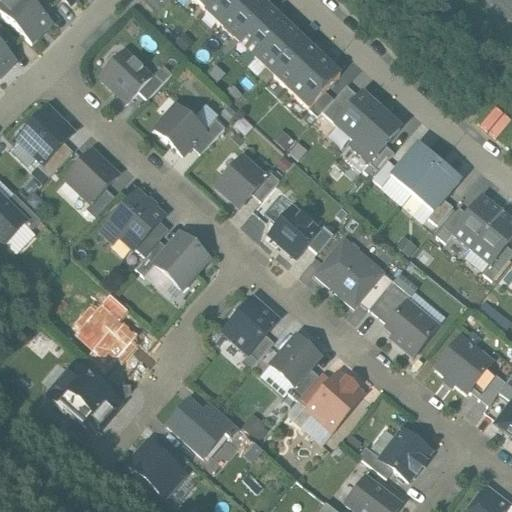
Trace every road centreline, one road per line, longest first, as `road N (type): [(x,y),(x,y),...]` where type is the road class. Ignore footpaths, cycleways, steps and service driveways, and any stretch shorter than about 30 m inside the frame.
road 1 (residential): [(255,261),(479,449)]
road 2 (residential): [(48,69),(255,261)]
road 3 (residential): [(305,0),(511,179)]
road 4 (residential): [(255,261),(156,378)]
